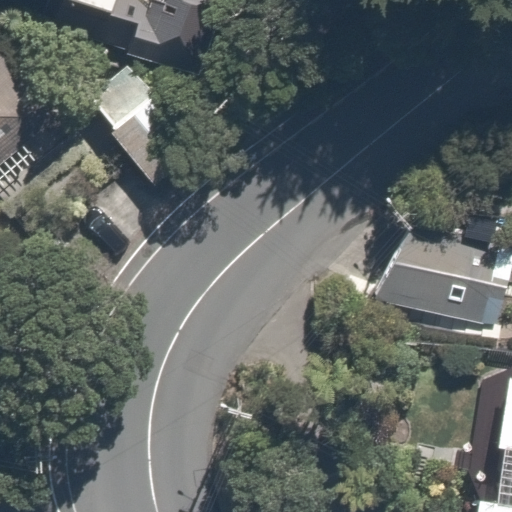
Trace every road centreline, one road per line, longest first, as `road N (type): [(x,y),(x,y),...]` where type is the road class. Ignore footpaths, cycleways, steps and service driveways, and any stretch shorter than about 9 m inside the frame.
road 1 (residential): [(180,505),(177,427),(190,362),(220,282),(285,216),(511,42)]
road 2 (residential): [(180,505),(0,500)]
